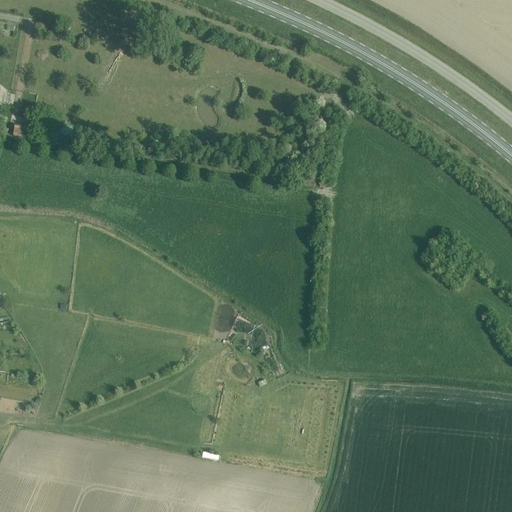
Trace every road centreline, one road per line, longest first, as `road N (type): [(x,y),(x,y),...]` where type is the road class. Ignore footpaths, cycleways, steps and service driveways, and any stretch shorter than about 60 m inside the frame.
road 1 (primary): [(244,0),(367,56),(511,155)]
road 2 (unclassified): [(318,0),(460,78),(511,120)]
